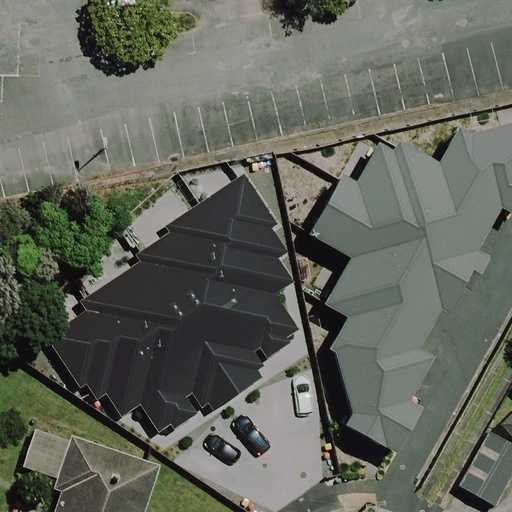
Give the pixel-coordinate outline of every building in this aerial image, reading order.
[(347,262),(320,309),(342,322),(324,353),(331,356),(348,417),(341,429),(392,458),(419,412),(405,404),(430,360),(415,351),(437,313),(444,317),(459,291),(465,295),(486,260),(474,253),(497,212),(511,220),(511,217),(511,125),(468,139),(455,131),(435,167),(395,144),(389,155),(375,146),(353,185),(340,177),(305,238),(347,262)] [(274,227),(241,177),(163,227),(167,234),(133,256),(138,263),(82,299),(88,308),(43,337),(77,390),(84,385),(94,401),(104,395),(118,418),(137,405),(156,435),(170,426),(172,430),(194,415),(183,398),(189,394),(199,409),(207,404),(212,412),(261,380),(255,372),(262,368),(252,353),(257,350),(265,361),(288,346),(284,340),(296,332),(272,296),(291,283),(276,259),(285,253),(270,229),(274,227)] [(511,414),(499,427),(511,439),(511,414)] [(457,488),(493,509),(511,475),(511,447),(487,434),(457,488)] [(53,511),(142,511),(158,468),(69,438),(52,491),(59,494),(53,511)]
